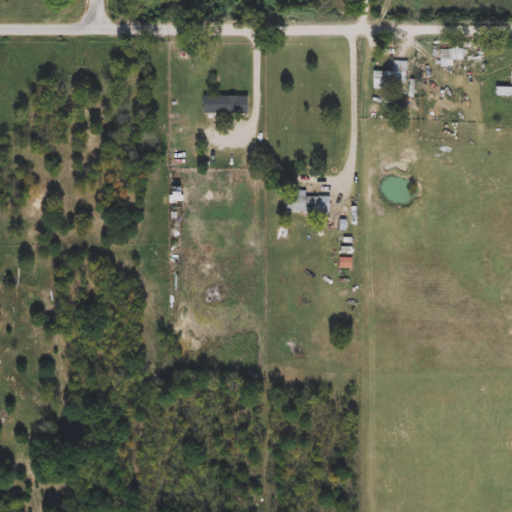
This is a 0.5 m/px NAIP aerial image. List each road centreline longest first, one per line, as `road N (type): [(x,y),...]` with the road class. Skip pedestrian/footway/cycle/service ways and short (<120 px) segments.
road 1 (residential): [(511,30),(100,25)]
road 2 (residential): [(306,179),(348,174),(360,151),(358,26)]
